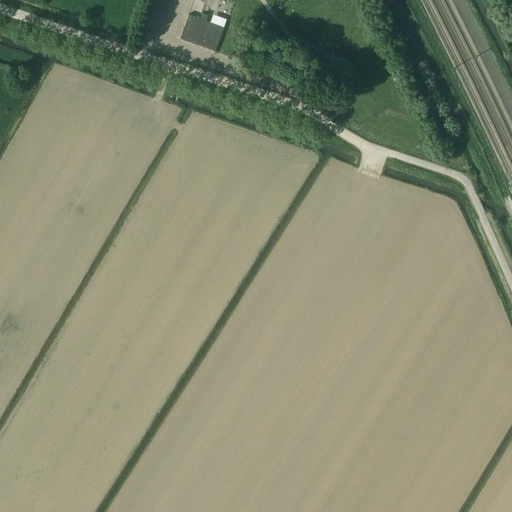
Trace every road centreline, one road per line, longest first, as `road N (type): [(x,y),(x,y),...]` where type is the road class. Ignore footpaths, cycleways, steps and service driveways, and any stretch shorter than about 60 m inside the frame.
road 1 (unclassified): [(377,149),(296,106),(0,9)]
road 2 (track): [(505,197),(411,0)]
